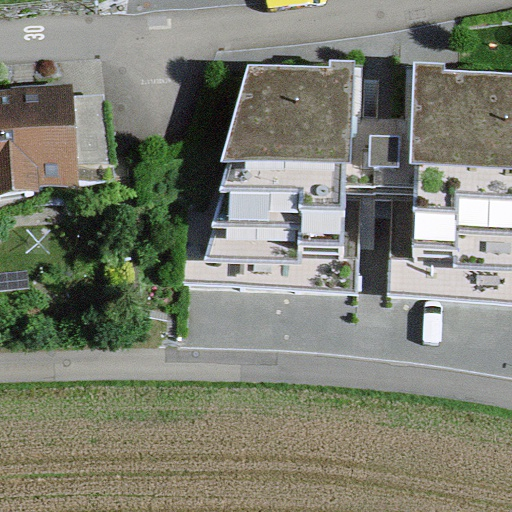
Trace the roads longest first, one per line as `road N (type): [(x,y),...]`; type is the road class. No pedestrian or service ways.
road 1 (residential): [(511,396),(331,372),(0,367)]
road 2 (residential): [(467,0),(165,46),(0,52)]
